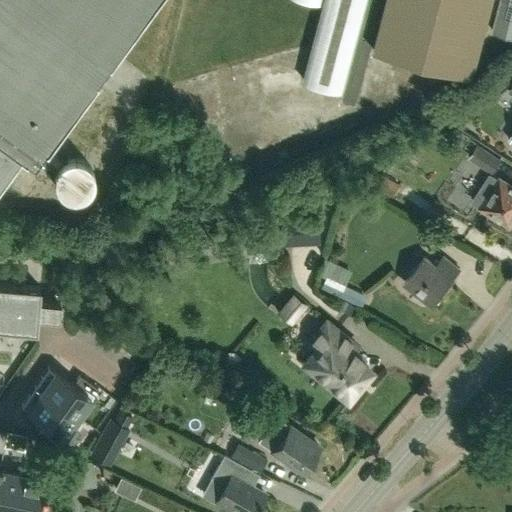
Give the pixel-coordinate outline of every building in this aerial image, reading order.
[(0,0),(0,161),(11,146),(24,156),(25,155),(53,175),(53,178),(54,182),(54,183),(54,185),(55,187),(56,189),(58,192),(60,193),(63,196),(66,197),(67,198),(70,198),(72,198),(75,198),(78,198),(81,197),(83,196),(84,195),(87,193),(89,191),(91,189),(92,187),(93,185),(93,183),(93,180),(94,178),(93,174),(92,170),(90,168),(88,164),(84,161),(83,160),(80,159),(78,159),(76,158),(72,158),(70,159),(68,159),(65,160),(45,146),(151,0),(0,0)] [(342,91),(365,0),(323,0),(302,81),(342,91)] [(386,0),(373,52),(472,78),(492,0),(386,0)] [(511,0),(500,0),(492,32),(511,36),(511,0)] [(468,157),(491,174),(501,160),(477,144),(468,157)] [(373,185),(391,196),(398,184),(397,184),(404,172),(388,163),(381,175),(380,174),(373,185)] [(511,221),(511,188),(500,181),(490,175),(473,201),(483,208),(496,218),(498,216),(508,223),(510,220),(511,221)] [(281,214),(282,245),(318,242),(317,212),(281,214)] [(278,229),(244,232),(246,253),(280,250),(278,229)] [(179,256),(208,254),(207,237),(177,239),(179,256)] [(405,282),(432,304),(459,269),(444,257),(439,262),(436,260),(432,263),(425,257),(405,282)] [(39,287),(0,283),(0,326),(35,330),(36,317),(58,319),(59,302),(37,300),(39,287)] [(344,285),(339,297),(359,306),(364,294),(344,285)] [(295,309),(319,322),(330,302),(306,290),(295,309)] [(346,396),(368,370),(359,362),(365,355),(343,338),(328,356),(322,351),(309,366),(346,396)] [(54,372),(42,390),(76,414),(96,386),(79,374),(71,385),(54,372)] [(42,390),(29,408),(46,420),(38,431),(56,443),(76,414),(42,390)] [(230,416),(260,437),(276,414),(264,406),(262,409),(244,396),(230,416)] [(91,453),(108,463),(129,426),(111,417),(91,453)] [(270,434),(278,440),(271,451),(286,461),(284,464),(295,471),(297,468),(300,471),(318,446),(289,426),(286,429),(278,423),(270,434)] [(249,469),(224,454),(209,480),(223,488),(216,501),(234,511),(254,511),(257,507),(260,508),(262,504),(261,503),(264,497),(262,492),(252,486),(249,487),(242,483),(249,469)] [(61,487),(80,485),(76,455),(58,457),(61,487)] [(20,475),(11,511),(33,511),(38,494),(51,497),(57,471),(44,468),(41,480),(20,475)] [(0,469),(0,510),(8,511),(11,511),(20,475),(0,469)]
